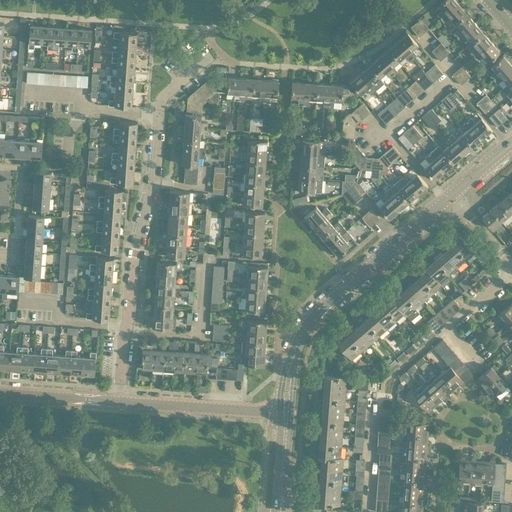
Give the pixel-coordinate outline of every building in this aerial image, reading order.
[(440,18),(457,2),(455,0),(440,0),(437,3),(442,9),(437,14),(440,18)] [(454,23),(466,12),(457,2),(440,18),(443,22),(449,17),(454,23)] [(456,37),(474,22),(466,12),(454,23),(458,28),(453,33),(456,37)] [(423,32),(429,28),(420,18),(415,22),(423,32)] [(419,36),(423,32),(415,22),(410,26),(419,36)] [(470,42),(482,31),(474,22),(456,37),(460,41),(465,36),(470,42)] [(41,43),(42,25),(29,24),(28,47),(34,48),(34,42),(41,43)] [(53,49),(54,26),(42,25),(41,43),(47,43),(47,49),(53,49)] [(65,44),(67,27),(54,26),(53,49),(58,49),(59,44),(65,44)] [(77,51),(79,28),(67,27),(65,44),(72,45),(71,50),(77,51)] [(90,46),(91,28),(79,28),(77,51),(82,51),(83,45),(90,46)] [(137,32),(125,31),(114,30),(113,36),(119,36),(118,43),(136,45),(137,32)] [(412,49),(418,43),(407,31),(397,40),(412,57),(416,54),(412,49)] [(473,56),(490,41),(482,31),(470,42),(475,47),(470,52),(473,56)] [(441,42),(445,47),(449,43),(445,38),(441,42)] [(408,61),(412,57),(397,40),(388,48),(398,60),(404,55),(408,61)] [(487,61),(499,50),(490,41),(473,56),(476,60),(482,55),(487,61)] [(444,56),(449,52),(441,42),(435,46),(444,56)] [(135,57),(136,45),(118,43),(118,50),(112,49),(112,55),(135,57)] [(439,60),(444,56),(435,46),(431,50),(439,60)] [(393,65),(398,60),(388,48),(378,57),(393,74),(397,70),(393,65)] [(493,79),(511,64),(502,54),(490,65),(495,71),(490,75),(493,79)] [(134,69),(135,57),(112,55),(111,61),(117,61),(117,68),(134,69)] [(389,77),(393,74),(378,57),(369,65),(379,77),(385,72),(389,77)] [(433,81),(443,72),(435,63),(425,72),(433,81)] [(507,84),(511,79),(511,65),(511,64),(493,79),(497,83),(502,78),(507,84)] [(379,77),(369,65),(359,73),(374,90),(378,87),(384,82),(379,77)] [(456,79),(466,71),(462,66),(452,74),(456,79)] [(133,81),(134,69),(117,68),(116,74),(110,74),(110,79),(133,81)] [(460,84),(470,76),(466,71),(456,79),(460,84)] [(423,89),(433,81),(425,72),(415,80),(423,89)] [(370,94),(374,90),(359,73),(350,81),(360,93),(366,89),(370,94)] [(226,93),(227,77),(211,76),(206,80),(216,92),(226,93)] [(238,100),(240,77),(227,76),(227,77),(226,93),(234,93),(233,100),(238,100)] [(252,94),(253,78),(240,77),(238,100),(244,100),(244,98),(251,98),(252,94)] [(264,102),(265,79),(253,78),(252,94),(259,95),(258,101),(264,102)] [(132,94),(133,81),(110,79),(109,85),(115,86),(115,92),(132,94)] [(277,96),(278,80),(265,79),(264,102),(269,102),(269,95),(277,96)] [(212,96),(216,92),(206,80),(202,84),(212,96)] [(414,97),(423,89),(415,80),(406,88),(414,97)] [(303,105),(304,82),(291,81),(290,97),(298,97),(297,104),(303,105)] [(316,99),(317,83),(304,82),(303,105),(308,105),(309,98),(316,99)] [(328,107),(329,84),(317,83),(316,99),(323,99),(323,106),(328,107)] [(207,100),(212,96),(202,84),(197,88),(207,100)] [(345,85),(342,85),(329,84),(328,107),(333,107),(333,100),(343,101),(352,93),(345,85)] [(202,104),(207,100),(197,88),(192,92),(202,104)] [(404,106),(414,97),(406,88),(396,96),(404,106)] [(455,97),(460,93),(457,89),(452,94),(450,92),(446,96),(455,107),(460,103),(455,97)] [(131,106),(132,94),(115,92),(114,99),(109,98),(108,104),(131,106)] [(201,114),(202,104),(192,92),(188,96),(187,113),(201,114)] [(489,108),(494,103),(486,94),(481,98),(489,108)] [(395,114),(404,106),(396,96),(387,105),(395,114)] [(451,111),(455,107),(446,96),(441,100),(442,101),(439,104),(444,110),(447,107),(451,111)] [(484,112),(489,108),(481,98),(476,102),(484,112)] [(360,121),(370,112),(362,102),(352,111),(360,121)] [(385,122),(395,114),(387,105),(377,113),(385,122)] [(436,123),(441,119),(432,108),(427,112),(436,123)] [(502,122),(507,118),(498,108),(493,113),(502,122)] [(355,125),(360,121),(352,111),(343,119),(343,124),(355,125)] [(432,127),(436,123),(427,112),(422,116),(432,127)] [(201,114),(187,113),(185,113),(184,125),(207,127),(208,122),(201,122),(201,114)] [(497,126),(502,122),(493,113),(489,117),(497,126)] [(482,137),(491,129),(481,117),(475,122),(471,117),(467,120),(482,137)] [(136,134),(137,122),(120,120),(119,127),(113,127),(113,132),(136,134)] [(472,146),(482,137),(467,120),(463,124),(467,128),(462,133),(472,146)] [(207,133),(207,127),(184,125),(183,138),(199,139),(200,132),(207,133)] [(417,140),(422,136),(413,125),(408,129),(417,140)] [(412,144),(417,140),(408,129),(403,133),(412,144)] [(135,146),(136,134),(113,132),(113,137),(119,138),(118,145),(135,146)] [(462,133),(456,138),(452,133),(448,137),(463,154),(472,146),(462,133)] [(453,162),(463,154),(448,137),(444,140),(448,145),(443,150),(453,162)] [(199,147),(199,139),(183,138),(182,151),(206,152),(206,147),(199,147)] [(241,149),(265,150),(266,140),(246,138),(246,144),(242,144),(241,149)] [(16,156),(17,140),(4,139),(3,155),(16,156)] [(325,141),(318,140),(302,139),(301,152),(324,154),(325,141)] [(28,157),(30,141),(17,140),(16,156),(28,157)] [(40,158),(42,142),(30,141),(28,157),(40,158)] [(358,147),(354,143),(342,142),(341,147),(349,156),(358,147)] [(134,159),(135,146),(118,145),(118,151),(112,151),(111,157),(134,159)] [(391,162),(400,154),(393,145),(383,153),(391,162)] [(444,170),(453,162),(443,150),(438,145),(433,150),(429,153),(444,170)] [(353,160),(362,152),(358,147),(349,156),(353,160)] [(265,162),(266,151),(246,149),(245,160),(265,162)] [(205,158),(206,152),(182,151),(181,164),(185,164),(198,165),(198,157),(205,158)] [(323,166),(324,154),(301,152),(300,164),(316,166),(323,166)] [(365,169),(366,157),(362,152),(353,160),(360,169),(365,169)] [(386,167),(391,162),(383,153),(378,158),(386,167)] [(434,179),(444,170),(429,153),(425,157),(429,162),(423,167),(434,179)] [(133,171),(134,159),(111,157),(111,162),(117,163),(116,170),(133,171)] [(386,167),(378,158),(373,157),(372,169),(382,170),(386,167)] [(264,172),(265,162),(245,160),(244,171),(264,172)] [(316,173),(316,166),(300,164),(299,177),(322,179),(323,174),(316,173)] [(50,184),(51,172),(35,170),(34,183),(50,184)] [(132,183),(133,171),(116,170),(116,176),(110,175),(110,181),(132,183)] [(263,183),(264,172),(244,171),(244,182),(263,183)] [(416,172),(410,177),(406,172),(403,175),(418,193),(427,185),(416,172)] [(408,201),(418,193),(403,175),(393,183),(408,201)] [(322,184),(322,179),(299,177),(298,190),(314,191),(321,192),(322,184)] [(361,196),(366,192),(356,181),(351,185),(361,196)] [(263,194),(263,183),(244,182),(243,193),(263,194)] [(50,184),(34,183),(33,196),(49,197),(50,187),(54,188),(54,184),(50,184)] [(398,209),(408,201),(393,183),(383,192),(398,209)] [(69,193),(70,185),(65,185),(61,185),(61,192),(65,193),(69,193)] [(356,200),(361,196),(351,185),(346,189),(356,200)] [(121,201),(122,189),(105,188),(104,195),(99,194),(98,200),(121,201)] [(351,205),(356,200),(346,189),(341,193),(351,205)] [(188,203),(189,191),(169,190),(168,201),(188,203)] [(389,218),(398,209),(383,192),(379,196),(384,201),(378,206),(389,218)] [(262,205),(263,194),(243,193),(242,204),(262,205)] [(511,213),(511,211),(511,195),(510,193),(500,201),(511,213)] [(292,198),(293,205),(307,202),(306,195),(292,198)] [(48,209),(49,197),(33,196),(32,208),(48,209)] [(121,214),(121,201),(98,200),(98,205),(103,206),(103,212),(121,214)] [(187,213),(188,203),(168,201),(168,212),(187,213)] [(501,221),(511,213),(500,201),(491,209),(501,221)] [(326,207),(321,212),(316,206),(304,216),(312,226),(330,211),(326,207)] [(375,222),(379,218),(371,208),(366,212),(375,222)] [(491,229),(501,221),(491,209),(481,218),(491,229)] [(263,223),(264,212),(245,210),(244,221),(263,223)] [(328,219),(333,215),(330,211),(312,226),(321,236),(333,225),(328,219)] [(120,226),(121,214),(103,212),(102,219),(97,219),(96,224),(120,226)] [(187,224),(187,213),(168,212),(167,223),(187,224)] [(369,226),(375,222),(366,212),(361,217),(369,226)] [(43,228),(43,216),(28,214),(27,227),(43,228)] [(333,225),(321,236),(329,245),(346,230),(343,226),(338,220),(333,225)] [(262,234),(263,223),(244,221),(243,232),(262,234)] [(186,235),(187,224),(167,223),(166,234),(186,235)] [(119,238),(120,226),(96,224),(96,230),(102,230),(101,237),(119,238)] [(42,240),(43,228),(27,227),(26,239),(42,240)] [(346,230),(329,245),(337,255),(342,250),(346,254),(357,245),(358,244),(350,234),(346,230)] [(262,244),(262,234),(243,232),(242,243),(262,244)] [(185,246),(186,235),(166,234),(165,245),(185,246)] [(465,260),(474,252),(460,236),(451,243),(465,260)] [(118,251),(119,238),(101,237),(101,244),(95,243),(95,249),(118,251)] [(41,254),(42,240),(26,239),(25,252),(41,254)] [(261,256),(262,244),(242,243),(241,254),(261,256)] [(457,267),(465,260),(451,243),(443,251),(457,267)] [(184,257),(185,246),(165,245),(165,255),(184,257)] [(448,275),(457,267),(443,251),(434,258),(448,275)] [(40,266),(41,254),(25,252),(24,265),(40,266)] [(113,270),(114,257),(96,256),(96,263),(90,262),(89,268),(113,270)] [(439,283),(448,275),(434,258),(425,266),(427,269),(439,283)] [(176,274),(176,263),(157,261),(156,272),(176,274)] [(39,278),(40,266),(24,265),(23,277),(39,278)] [(267,277),(268,266),(248,265),(247,276),(267,277)] [(482,274),(488,269),(486,266),(479,271),(482,274)] [(112,282),(113,270),(89,268),(89,273),(95,274),(94,280),(112,282)] [(441,285),(439,283),(427,269),(418,276),(432,293),(441,285)] [(175,285),(176,274),(156,272),(155,283),(175,285)] [(473,282),(480,276),(477,273),(470,279),(473,282)] [(18,291),(19,276),(3,275),(2,290),(1,298),(6,298),(7,290),(18,291)] [(266,288),(267,277),(247,276),(246,287),(266,288)] [(423,300),(432,293),(418,276),(409,284),(423,300)] [(111,294),(112,282),(94,280),(94,287),(88,287),(88,292),(111,294)] [(464,289),(471,284),(468,281),(461,286),(464,289)] [(174,290),(175,285),(155,283),(154,294),(175,295),(176,290),(174,290)] [(415,308),(423,300),(409,284),(401,292),(415,308)] [(265,299),(266,288),(246,287),(245,298),(265,299)] [(455,297),(462,291),(459,288),(452,294),(455,297)] [(110,306),(111,294),(88,292),(87,298),(93,298),(93,305),(110,306)] [(415,308),(401,292),(392,299),(404,313),(406,316),(406,315),(410,320),(419,312),(415,308)] [(175,300),(175,295),(154,294),(154,305),(173,306),(174,300),(175,300)] [(404,313),(392,299),(390,297),(381,305),(395,321),(404,313)] [(264,310),(265,299),(245,298),(244,309),(264,310)] [(455,312),(460,308),(453,299),(447,303),(455,312)] [(511,301),(496,316),(499,319),(502,317),(506,322),(511,317),(511,301)] [(450,317),(455,312),(447,303),(442,308),(450,317)] [(109,319),(110,306),(93,305),(92,312),(86,311),(86,317),(109,319)] [(172,317),(173,306),(154,305),(153,315),(172,317)] [(386,328),(395,321),(381,305),(372,312),(386,328)] [(445,321),(450,317),(442,308),(437,312),(445,321)] [(378,336),(386,328),(372,312),(363,319),(378,336)] [(440,326),(445,321),(437,312),(432,317),(440,326)] [(172,317),(153,315),(152,327),(171,328),(174,328),(175,317),(172,317)] [(434,330),(440,326),(432,317),(426,321),(434,330)] [(265,332),(266,320),(246,319),(246,330),(265,332)] [(369,344),(378,336),(363,319),(354,327),(369,344)] [(491,336),(495,332),(489,326),(485,329),(491,336)] [(360,351),(369,344),(354,327),(346,335),(360,351)] [(425,338),(432,332),(429,328),(423,335),(425,338)] [(264,343),(265,332),(246,330),(245,341),(264,343)] [(351,359),(360,351),(346,335),(337,342),(351,359)] [(498,344),(502,341),(497,335),(493,338),(498,344)] [(417,345),(424,340),(421,337),(414,342),(417,345)] [(177,345),(178,340),(173,339),(173,341),(169,341),(169,350),(164,350),(162,369),(162,371),(173,372),(174,370),(173,370),(174,350),(172,350),(172,345),(177,345)] [(437,352),(446,344),(442,339),(433,347),(437,352)] [(245,341),(242,341),(241,352),(244,352),(264,354),(264,343),(245,341)] [(156,349),(156,344),(151,343),(151,349),(153,349),(152,368),(162,369),(164,350),(156,349)] [(506,353),(509,350),(504,343),(500,347),(506,353)] [(4,351),(4,345),(0,344),(0,368),(9,369),(10,351),(4,351)] [(153,349),(151,349),(151,344),(140,344),(140,351),(142,351),(140,368),(152,368),(153,349)] [(408,353),(415,347),(412,344),(405,350),(408,353)] [(441,356),(450,348),(446,344),(437,352),(441,356)] [(177,351),(177,345),(172,345),(172,350),(174,350),(173,370),(174,370),(184,371),(185,351),(177,351)] [(21,370),(22,346),(17,346),(17,352),(10,351),(9,369),(21,370)] [(28,352),(28,347),(22,346),(21,370),(33,370),(34,353),(28,352)] [(215,378),(216,367),(211,367),(212,353),(207,353),(199,352),(199,347),(194,346),(194,352),(196,352),(195,372),(206,372),(205,377),(210,377),(215,378)] [(45,371),(47,348),(41,348),(41,353),(34,353),(33,370),(45,371)] [(52,354),(52,348),(47,348),(45,371),(57,372),(59,355),(52,354)] [(444,360),(453,352),(450,348),(441,356),(444,360)] [(70,373),(72,350),(66,349),(66,355),(59,355),(57,372),(70,373)] [(77,356),(77,350),(72,350),(70,373),(82,374),(83,356),(77,356)] [(94,375),(96,351),(90,351),(90,357),(83,356),(82,374),(94,375)] [(196,352),(194,352),(185,351),(184,371),(195,372),(196,352)] [(263,365),(264,354),(244,352),(243,363),(263,365)] [(399,361),(406,355),(403,352),(397,358),(399,361)] [(447,363),(456,355),(453,352),(444,360),(447,363)] [(451,368),(460,360),(456,355),(447,363),(451,368)] [(419,365),(425,360),(422,356),(416,362),(419,365)] [(390,369),(397,363),(394,360),(388,366),(390,369)] [(454,371),(463,363),(460,360),(451,368),(454,371)] [(376,370),(383,364),(380,361),(374,367),(376,370)] [(460,379),(457,375),(454,371),(451,368),(447,363),(443,366),(445,369),(441,373),(454,388),(459,384),(461,386),(464,383),(460,379)] [(457,375),(466,367),(463,363),(454,371),(457,375)] [(410,373),(417,368),(413,364),(407,369),(410,373)] [(494,370),(497,368),(493,364),(472,382),(476,385),(478,384),(482,389),(498,374),(494,370)] [(370,376),(376,370),(374,367),(367,373),(370,376)] [(460,379),(470,371),(466,367),(457,375),(460,379)] [(402,381),(408,375),(405,371),(398,377),(402,381)] [(464,383),(474,375),(470,371),(460,379),(464,383)] [(449,393),(454,388),(441,373),(436,377),(434,374),(429,378),(447,398),(451,395),(449,393)] [(505,377),(503,379),(498,374),(482,389),(487,394),(485,396),(488,400),(509,382),(505,377)] [(345,388),(345,376),(324,375),(323,386),(345,388)] [(444,401),(447,398),(429,378),(426,381),(428,384),(423,388),(437,403),(442,399),(444,401)] [(344,400),(345,388),(323,386),(322,398),(344,400)] [(432,408),(437,403),(423,388),(419,392),(417,389),(412,393),(430,413),(434,410),(432,408)] [(343,411),(344,400),(322,398),(322,409),(343,411)] [(342,423),(343,411),(322,409),(321,421),(342,423)] [(341,434),(342,423),(321,421),(320,433),(341,434)] [(430,428),(431,423),(404,422),(404,427),(407,427),(407,434),(427,435),(427,428),(430,428)] [(389,440),(389,433),(377,432),(377,439),(389,440)] [(340,446),(341,434),(320,433),(319,444),(340,446)] [(426,442),(427,435),(407,434),(406,440),(403,440),(402,445),(412,445),(429,446),(429,442),(426,442)] [(511,443),(510,443),(508,449),(505,448),(503,453),(511,456),(511,443)] [(339,457),(340,446),(319,444),(318,456),(339,457)] [(388,453),(388,446),(376,445),(376,452),(379,453),(388,453)] [(429,446),(412,445),(402,445),(402,450),(402,456),(405,456),(425,458),(426,451),(429,451),(429,446)] [(391,454),(388,453),(379,453),(379,460),(391,461),(391,454)] [(7,454),(0,459),(0,463),(5,471),(14,465),(7,454)] [(342,457),(339,457),(318,456),(321,457),(320,468),(341,470),(342,457)] [(425,465),(425,458),(405,456),(405,463),(401,463),(401,467),(428,469),(428,465),(425,465)] [(464,459),(464,456),(459,456),(458,482),(463,483),(463,479),(469,480),(471,459),(464,459)] [(475,460),(476,457),(471,457),(471,459),(469,480),(469,483),(474,484),(474,480),(481,480),(482,460),(475,460)] [(494,462),(494,458),(489,458),(489,461),(482,460),(481,480),(487,481),(487,484),(492,485),(492,483),(493,478),(493,473),(493,468),(494,462)] [(390,474),(390,466),(378,465),(378,473),(390,474)] [(427,474),(428,469),(401,467),(401,473),(404,473),(404,479),(424,480),(424,474),(427,474)] [(340,481),(341,470),(320,468),(319,479),(340,481)] [(389,486),(389,479),(377,478),(377,486),(389,486)] [(339,492),(340,481),(319,479),(318,491),(339,492)] [(423,488),(424,480),(404,479),(403,486),(399,486),(399,490),(426,492),(426,488),(423,488)] [(426,496),(426,492),(399,490),(399,495),(402,496),(402,502),(422,503),(422,496),(426,496)] [(339,505),(339,492),(318,491),(317,503),(339,505)] [(388,499),(388,492),(376,491),(376,498),(388,499)] [(475,501),(467,501),(458,500),(458,505),(461,505),(460,511),(481,511),(482,507),(485,508),(486,502),(475,501)] [(421,510),(422,503),(402,502),(401,509),(398,508),(397,511),(424,511),(425,511),(421,510)] [(508,511),(509,504),(501,503),(500,511),(508,511)]
